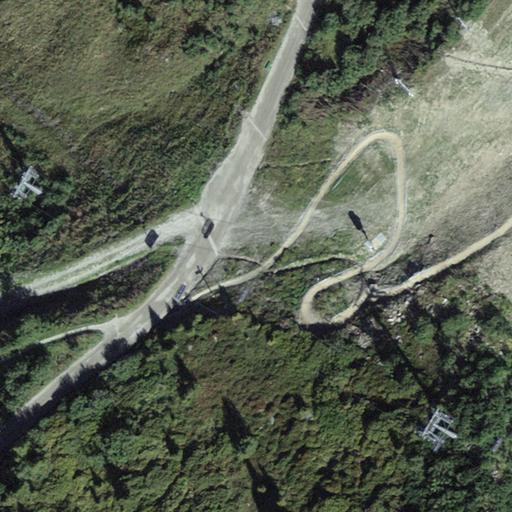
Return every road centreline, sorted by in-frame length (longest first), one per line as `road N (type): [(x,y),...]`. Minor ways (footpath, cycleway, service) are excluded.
road 1 (track): [(0,437),(137,328),(195,254),(308,0)]
road 2 (track): [(219,211),(0,302)]
